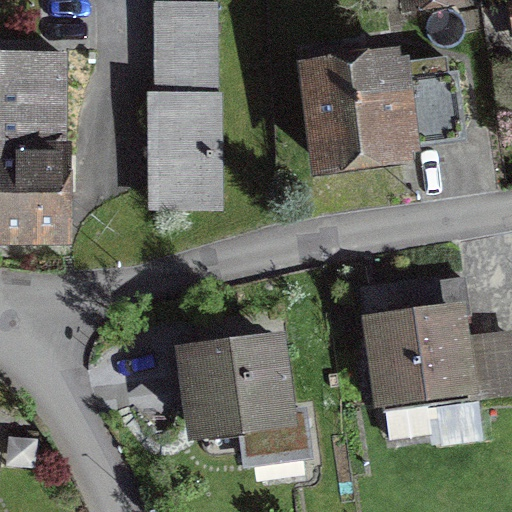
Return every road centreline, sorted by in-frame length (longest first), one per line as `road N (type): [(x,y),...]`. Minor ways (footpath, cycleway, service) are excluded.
road 1 (residential): [(6,320),(279,247),(511,208)]
road 2 (residential): [(117,511),(72,411),(6,320)]
